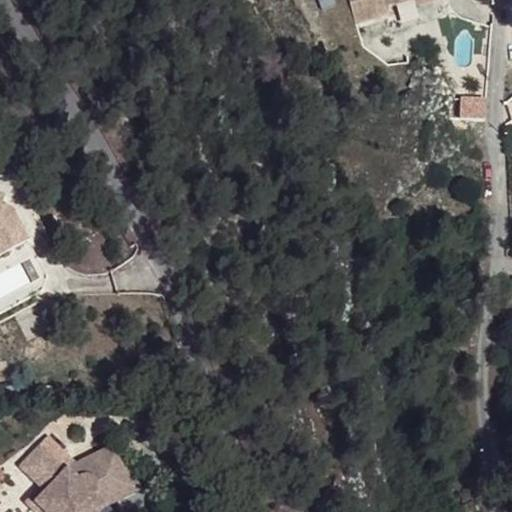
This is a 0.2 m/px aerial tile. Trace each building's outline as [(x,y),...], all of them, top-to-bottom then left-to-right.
[(329,0),(336,27),(366,21),(363,10),(393,3),(408,0),(425,0),(426,5),(442,1),(442,0),(329,0)] [(425,0),(408,0),(393,3),(395,11),(426,5),(425,0)] [(0,256),(28,242),(12,210),(1,207),(0,206),(0,256)] [(48,440),(25,464),(41,479),(46,473),(55,481),(44,492),(46,494),(35,504),(42,511),(101,511),(108,504),(137,491),(116,448),(68,472),(55,460),(62,452),(48,440)] [(41,479),(25,464),(20,469),(44,492),(55,481),(46,473),(41,479)]
